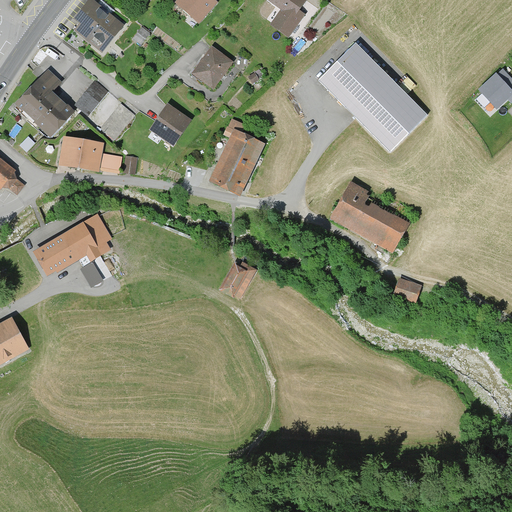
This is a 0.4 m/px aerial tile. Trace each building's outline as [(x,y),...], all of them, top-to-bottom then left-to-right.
[(123,25),(89,0),(87,0),(72,21),(77,25),(71,33),(100,55),(123,25)] [(217,2),(214,0),(177,0),(174,5),(198,24),(217,2)] [(307,0),(306,0),(267,0),(266,2),(281,12),(270,26),(289,40),(305,17),(298,13),(307,0)] [(149,34),(140,30),(134,42),(142,46),(149,34)] [(317,82),(390,154),(427,117),(353,45),(317,82)] [(232,63),(211,48),(191,76),(212,91),(232,63)] [(511,79),(502,70),(478,92),(497,112),(508,102),(511,105),(511,103),(511,79)] [(73,113),(51,93),(60,84),(46,71),(14,107),(50,139),(73,113)] [(107,94),(94,84),(76,108),(89,118),(107,94)] [(147,131),(172,149),(190,123),(166,105),(147,131)] [(134,117),(120,106),(100,132),(115,143),(134,117)] [(240,195),(264,146),(241,135),(245,127),(232,121),(228,129),(223,137),(230,141),(211,183),(240,195)] [(102,145),(62,138),(57,167),(97,174),(102,145)] [(122,159),(103,156),(101,174),(119,176),(122,159)] [(137,160),(125,159),(124,175),(135,176),(137,160)] [(0,160),(0,190),(0,191),(4,187),(16,196),(24,185),(12,176),(15,172),(0,160)] [(393,255),(416,212),(388,197),(385,203),(349,184),(329,221),(393,255)] [(96,217),(31,255),(45,279),(85,256),(89,263),(100,256),(97,250),(110,242),(96,217)] [(39,228),(28,233),(33,246),(45,241),(39,228)] [(240,266),(235,264),(220,292),(234,300),(235,297),(241,300),(256,271),(241,263),(240,266)] [(101,281),(91,265),(80,272),(89,288),(101,281)] [(414,304),(420,286),(397,280),(392,297),(414,304)] [(0,365),(28,351),(11,319),(0,324),(0,365)]
